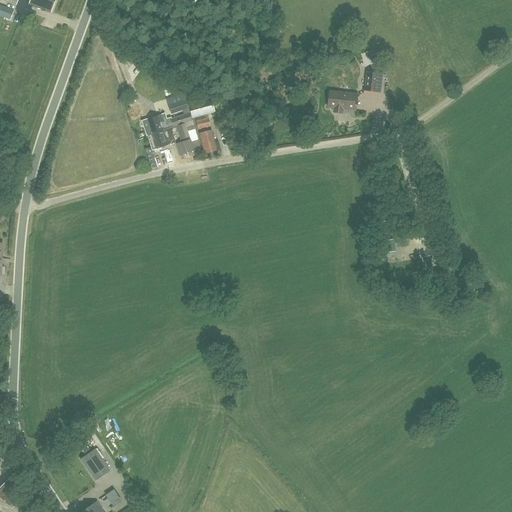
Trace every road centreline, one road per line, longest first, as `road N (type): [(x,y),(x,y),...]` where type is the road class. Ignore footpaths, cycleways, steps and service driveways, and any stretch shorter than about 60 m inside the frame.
road 1 (unclassified): [(16,444),(22,229),(45,133),(93,0)]
road 2 (track): [(401,134),(511,56)]
